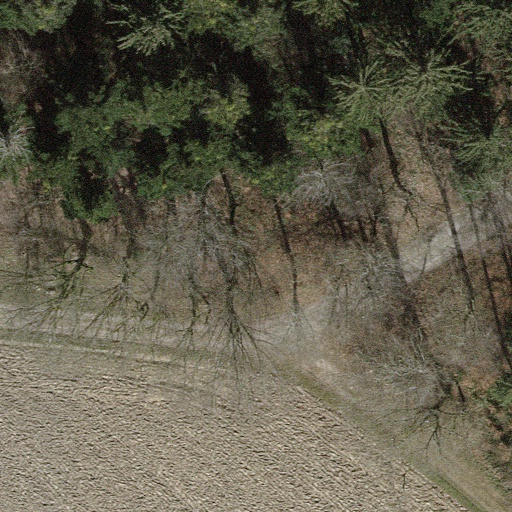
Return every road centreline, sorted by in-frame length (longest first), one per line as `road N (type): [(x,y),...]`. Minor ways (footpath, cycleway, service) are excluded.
road 1 (track): [(0,316),(243,339),(511,213)]
road 2 (track): [(243,339),(466,511)]
